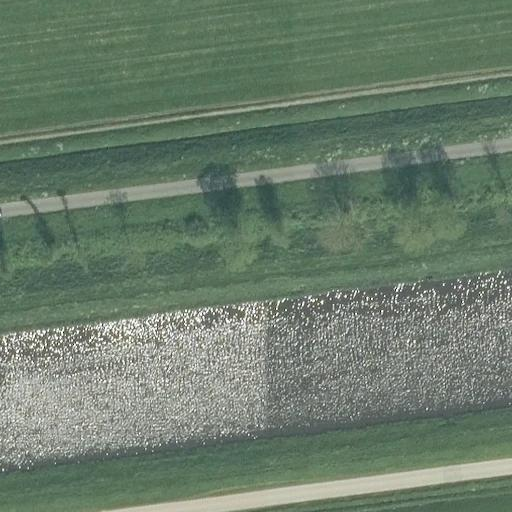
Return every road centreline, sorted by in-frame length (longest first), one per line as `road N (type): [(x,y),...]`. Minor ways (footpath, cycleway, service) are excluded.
road 1 (unclassified): [(511,146),(0,212)]
road 2 (unclassified): [(210,511),(511,472)]
